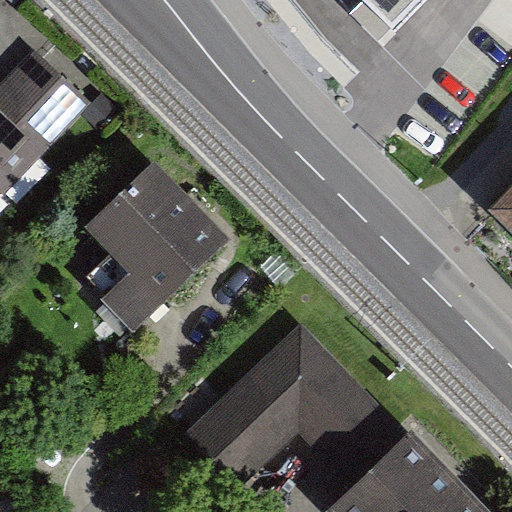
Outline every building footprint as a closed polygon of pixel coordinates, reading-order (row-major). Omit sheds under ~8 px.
[(360,0),(394,32),(425,0),(360,0)] [(0,99),(0,182),(12,194),(94,108),(40,57),(0,99)] [(237,245),(159,169),(97,232),(139,272),(108,303),(145,339),(237,245)] [(511,201),(497,218),(511,231),(511,201)] [(488,511),(306,324),(195,431),(250,487),(303,436),(358,493),(338,511),(488,511)]
